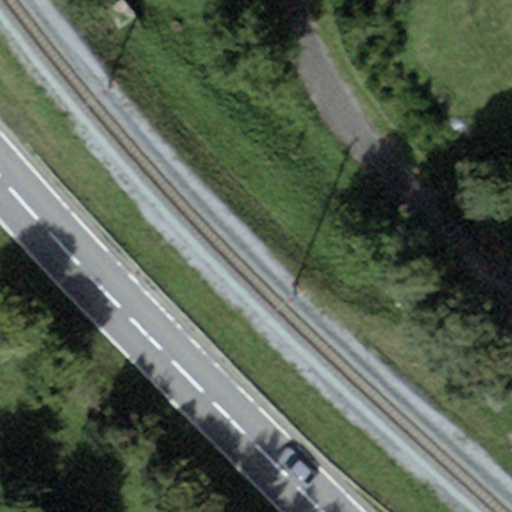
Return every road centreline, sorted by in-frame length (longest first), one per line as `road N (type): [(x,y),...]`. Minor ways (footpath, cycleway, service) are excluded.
road 1 (primary): [(0,174),(324,511)]
road 2 (track): [(298,0),(314,73),(511,355)]
